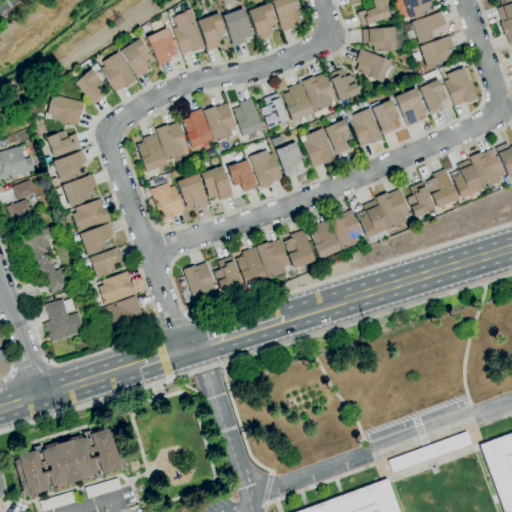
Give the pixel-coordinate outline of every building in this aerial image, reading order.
[(281,32),(270,1),(272,0),(292,0),(300,20),(296,22),(296,23),(293,24),(294,27),(281,32)] [(360,27),(355,12),(364,9),(361,3),(371,0),(382,0),(388,17),(360,27)] [(408,20),(407,17),(400,20),(393,1),(395,0),(435,0),(430,2),(433,11),(408,20)] [(511,16),(500,21),(496,8),(501,7),(498,0),(511,0),(511,16)] [(257,41),(246,11),(267,3),(277,29),(268,32),(270,37),(257,41)] [(232,47),(221,16),(241,9),(251,36),(243,39),(244,43),(232,47)] [(417,44),(409,22),(440,12),(445,24),(441,26),(443,33),(430,38),(431,39),(417,44)] [(205,51),(195,21),(217,13),(224,34),(218,36),(220,41),(217,42),(219,47),(205,51)] [(180,55),(171,29),(175,27),(174,23),(193,17),(203,48),(192,52),(191,51),(180,55)] [(511,43),(508,45),(505,35),(503,35),(499,23),(511,18),(511,43)] [(393,27),(395,50),(372,52),(372,46),(367,46),(367,43),(362,43),(361,30),(368,29),(367,24),(375,23),(375,28),(393,27)] [(159,66),(145,37),(165,28),(177,53),(173,55),(174,56),(169,58),(170,61),(159,66)] [(426,68),(418,47),(448,35),(453,49),(449,50),(452,58),(426,68)] [(119,51),(138,39),(152,62),(144,67),(147,71),(136,78),(119,51)] [(381,83),(367,77),(367,76),(354,71),(357,63),(354,62),(359,49),(389,61),(389,62),(394,64),(393,66),(394,66),(389,78),(383,76),(381,83)] [(135,80),(124,87),(124,86),(114,92),(99,69),(103,66),(101,62),(117,52),(135,80)] [(454,107),(442,81),(446,79),(444,75),(462,67),(476,99),(465,104),(464,102),(454,107)] [(92,106),(73,82),(89,69),(96,77),(97,77),(103,85),(98,89),(103,96),(92,106)] [(338,102),(327,75),(340,69),(344,77),(350,74),(354,83),(353,83),(358,93),(338,102)] [(314,113),(300,82),(312,76),(312,77),(322,73),(333,98),(329,100),(331,105),(314,113)] [(429,115),(417,88),(415,82),(423,79),(425,85),(436,80),(445,98),(438,101),(442,109),(429,115)] [(300,124),(298,119),(290,122),(285,109),(286,108),(280,95),(287,92),(286,88),(299,83),(312,113),(305,116),(308,121),(300,124)] [(406,128),(393,97),(413,88),(425,115),(417,118),(419,122),(406,128)] [(266,129),(258,109),(265,107),(262,99),(275,94),(286,121),(266,129)] [(76,126),(49,120),(49,119),(43,118),(44,112),(46,113),(50,95),(82,102),(79,115),(78,115),(76,126)] [(240,137),(231,109),(239,107),(237,103),(250,98),(261,129),(240,137)] [(381,135),(370,108),(369,105),(377,102),(378,104),(389,100),(397,119),(391,122),(395,130),(381,135)] [(213,143),(201,111),(213,106),(214,108),(224,104),(234,129),(230,131),(231,136),(213,143)] [(359,148),(348,122),(352,120),(350,116),(368,108),(382,139),(370,144),(369,143),(359,148)] [(190,148),(180,120),(188,118),(186,114),(199,109),(211,140),(190,148)] [(334,155),(323,128),(324,127),(322,123),(331,119),(333,123),(342,120),(350,139),(344,142),(347,150),(334,155)] [(165,161),(154,129),(165,125),(166,126),(177,122),(188,153),(165,161)] [(312,168),(299,137),(321,128),(334,159),(323,164),(322,163),(312,168)] [(51,158),(44,138),(63,131),(66,137),(74,134),(79,147),(51,158)] [(144,172),(135,145),(142,142),(141,138),(154,133),(165,165),(144,172)] [(284,177),(274,150),(294,143),(301,162),(294,165),(297,172),(284,177)] [(511,183),(509,185),(505,176),(506,176),(494,148),(506,143),(508,147),(511,145),(511,183)] [(0,180),(0,151),(19,146),(20,147),(24,146),(24,147),(29,146),(31,151),(22,154),(23,159),(29,157),(33,170),(0,180)] [(209,157),(207,151),(214,148),(216,154),(209,157)] [(481,189),(467,157),(479,152),(480,153),(490,149),(503,179),(481,189)] [(259,189),(247,157),(265,150),(267,155),(271,153),(281,179),(271,183),(271,184),(259,189)] [(59,183),(54,171),(48,173),(45,165),(51,163),(51,162),(81,151),(85,163),(80,165),(84,173),(59,183)] [(43,164),(41,159),(49,156),(51,162),(43,164)] [(176,167),(173,161),(179,159),(181,165),(176,167)] [(241,193),(238,185),(232,187),(225,167),(245,160),(255,188),(241,193)] [(459,198),(448,173),(457,169),(455,166),(467,161),(480,190),(459,198)] [(219,201),(217,196),(208,199),(199,174),(220,166),(231,196),(219,201)] [(436,209),(424,182),(428,180),(428,179),(432,178),(431,175),(443,169),(456,200),(436,209)] [(68,207),(60,186),(91,175),(96,187),(92,189),(94,196),(81,201),(81,202),(68,207)] [(193,209),(192,206),(185,208),(176,182),(195,175),(206,205),(193,209)] [(154,187),(152,180),(164,177),(166,183),(154,187)] [(15,200),(10,187),(28,180),(33,193),(15,200)] [(413,218),(404,198),(411,195),(408,188),(421,182),(432,209),(413,218)] [(160,222),(148,189),(166,183),(168,188),(173,186),(182,212),(172,216),(172,217),(160,222)] [(405,222),(387,230),(373,198),(385,193),(386,194),(396,190),(407,215),(403,217),(405,222)] [(76,233),(69,215),(75,213),(73,208),(99,199),(103,209),(104,209),(108,221),(76,233)] [(14,231),(5,207),(24,200),(27,208),(31,207),(32,211),(29,213),(33,223),(14,231)] [(385,229),(384,230),(387,237),(368,245),(366,238),(364,239),(354,214),(363,210),(361,206),(373,200),(385,229)] [(362,240),(340,250),(326,217),(338,212),(339,214),(349,210),(362,240)] [(338,250),(333,253),(335,259),(325,263),(322,258),(317,260),(311,246),(313,245),(307,232),(314,229),(313,225),(325,220),(338,250)] [(111,247),(85,256),(77,234),(107,223),(112,236),(108,238),(111,247)] [(51,253),(47,254),(53,271),(59,269),(65,287),(49,293),(44,277),(35,280),(20,237),(49,227),(53,238),(46,241),(51,253)] [(291,269),(286,254),(282,241),(290,238),(288,235),(301,230),(312,261),(291,269)] [(266,279),(254,247),(266,242),(267,243),(277,239),(289,270),(266,279)] [(244,287),(234,259),(242,256),(241,252),(253,247),(265,280),(244,287)] [(94,278),(87,258),(114,248),(119,262),(111,264),(114,271),(94,278)] [(219,292),(212,272),(218,270),(215,262),(229,257),(239,285),(219,292)] [(193,304),(181,270),(193,265),(193,267),(204,263),(212,286),(215,285),(216,289),(214,290),(216,295),(193,304)] [(103,305),(96,287),(101,285),(100,281),(125,271),(129,282),(131,281),(135,294),(103,305)] [(113,331),(104,306),(111,304),(112,306),(114,305),(113,303),(134,296),(142,321),(113,331)] [(51,342),(49,338),(48,339),(44,323),(49,322),(44,305),(61,300),(62,301),(70,299),(73,310),(65,313),(66,316),(77,313),(82,332),(51,342)] [(21,496),(19,492),(22,491),(15,468),(14,468),(13,464),(12,461),(18,459),(17,455),(34,450),(38,462),(42,460),(39,450),(43,449),(43,448),(53,445),(52,443),(54,442),(55,443),(68,439),(68,438),(70,437),(71,439),(80,437),(80,438),(84,436),(88,447),(92,445),(88,433),(106,428),(108,432),(113,430),(116,442),(115,442),(118,453),(121,452),(126,468),(124,469),(123,466),(117,468),(117,469),(109,472),(108,471),(101,473),(102,476),(95,478),(93,474),(90,474),(91,477),(80,481),(80,479),(67,483),(67,485),(55,488),(54,485),(51,486),(52,491),(47,493),(46,489),(39,492),(39,493),(29,496),(29,495),(28,495),(28,494),(21,496)] [(391,473),(386,460),(465,432),(470,444),(391,473)] [(511,511),(501,511),(477,445),(511,432),(511,511)] [(87,498),(84,488),(118,478),(121,488),(87,498)] [(295,511),(385,479),(397,511),(295,511)] [(41,511),(38,501),(72,491),(75,502),(41,511)]
